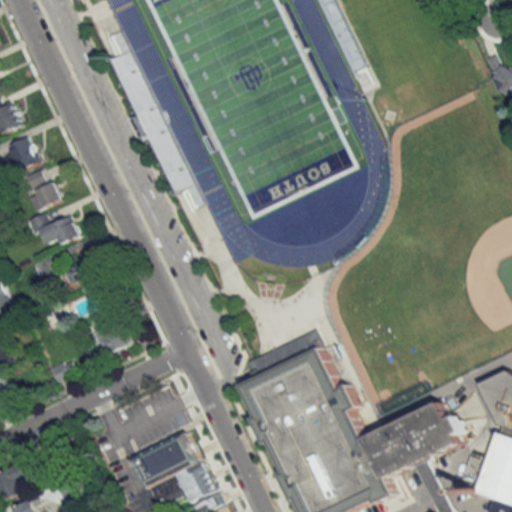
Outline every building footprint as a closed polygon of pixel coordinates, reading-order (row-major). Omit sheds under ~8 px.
[(0,118),(6,133),(25,124),(16,103),(0,110),(0,118)] [(13,145),(23,169),(43,160),(33,136),(13,145)] [(26,178),(32,190),(50,182),(44,169),(26,178)] [(66,199),(58,182),(32,193),(40,211),(66,199)] [(44,228),(53,248),(83,235),(74,215),(44,228)] [(71,266),(74,282),(99,277),(96,262),(71,266)] [(15,305),(1,281),(0,282),(0,309),(2,313),(15,305)] [(99,330),(111,355),(134,345),(121,319),(99,330)] [(463,439),(460,433),(467,429),(459,412),(454,415),(445,397),(370,435),(357,408),(364,405),(352,379),(344,383),(316,327),(251,358),(256,368),(253,369),(256,376),(245,381),(261,413),(256,415),(269,441),(273,439),(288,470),(285,471),(297,497),(302,495),(310,511),(345,511),(379,496),(381,500),(397,492),(389,476),(420,461),(446,511),(459,511),(432,458),(436,455),(435,453),(463,439)] [(55,364),(57,379),(79,375),(77,360),(55,364)] [(511,424),(504,421),(484,381),(511,367),(511,424)] [(0,408),(9,405),(0,383),(0,408)] [(511,511),(511,432),(502,429),(482,489),(502,495),(496,511),(511,511)] [(138,454),(160,507),(190,494),(197,510),(192,511),(228,511),(195,431),(138,454)] [(40,469),(24,461),(19,470),(16,468),(5,490),(25,500),(40,469)]
